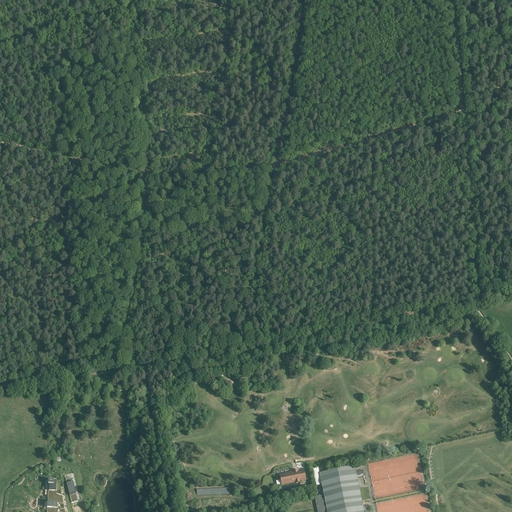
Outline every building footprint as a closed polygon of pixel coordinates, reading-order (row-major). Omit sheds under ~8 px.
[(363,511),(364,511),(366,511),(365,507),(363,508),(355,467),(319,474),(318,469),(313,470),(316,485),(321,484),(327,511),(363,511)] [(304,471),(281,475),(283,484),(306,480),(304,471)] [(72,478),(65,479),(71,503),(78,502),(72,478)] [(49,480),(48,485),(49,485),(49,488),(49,500),(63,501),(62,497),(56,496),(57,491),(61,491),(60,484),(60,483),(59,483),(59,482),(58,482),(58,481),(57,481),(56,481),(50,480),(49,480)] [(326,511),(323,496),(323,495),(240,511),(326,511)] [(47,505),(47,508),(48,508),(47,511),(57,511),(57,510),(58,504),(63,504),(63,501),(49,500),(48,503),(47,503),(47,505)]
